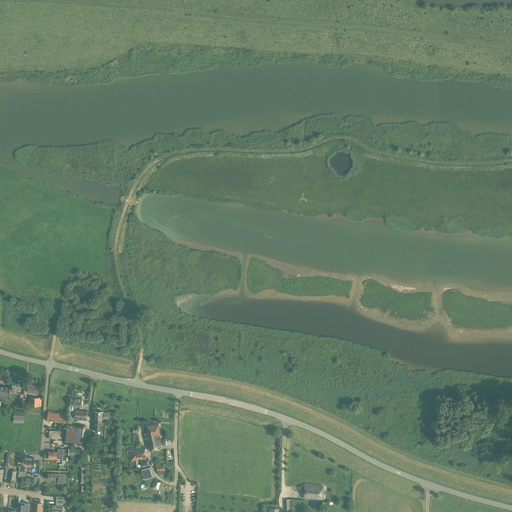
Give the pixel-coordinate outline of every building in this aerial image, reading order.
[(12,381),(11,390),(15,390),(15,392),(16,393),(19,394),(20,390),(20,391),(21,388),(22,388),(23,383),(12,381)] [(38,393),(39,386),(29,384),(27,391),(38,393)] [(0,404),(1,401),(0,400),(0,397),(8,399),(8,397),(10,387),(0,385),(0,404)] [(41,406),(41,398),(29,397),(29,405),(41,406)] [(69,409),(73,410),(74,406),(81,406),(81,398),(71,397),(70,405),(69,409)] [(73,410),(69,409),(67,424),(73,424),(73,419),(86,420),(87,411),(73,410)] [(24,422),(24,411),(14,410),(13,422),(24,422)] [(93,411),(93,419),(98,419),(98,422),(102,422),(103,416),(107,417),(107,412),(103,412),(103,413),(102,413),(102,411),(93,411)] [(66,422),(66,414),(48,412),(47,420),(66,422)] [(93,420),(92,430),(102,430),(102,423),(102,422),(98,422),(98,419),(93,419),(93,420)] [(84,426),(69,424),(67,440),(82,442),(84,426)] [(147,448),(161,446),(159,434),(158,424),(146,425),(147,433),(144,434),(147,448)] [(131,460),(147,457),(144,446),(129,450),(131,460)] [(78,455),(79,449),(68,448),(68,455),(75,455),(75,456),(79,457),(79,455),(78,455)] [(58,449),(58,452),(49,451),(49,458),(59,459),(60,457),(63,457),(63,449),(58,449)] [(25,454),(20,453),(19,453),(18,462),(21,462),(21,463),(33,465),(34,458),(25,456),(25,454)] [(7,467),(6,472),(9,473),(7,482),(8,482),(8,483),(12,484),(12,482),(14,483),(14,482),(15,482),(16,478),(15,478),(16,471),(9,470),(10,467),(8,467),(7,466),(7,467)] [(33,485),(33,483),(36,483),(36,482),(37,480),(36,479),(34,479),(24,477),(25,472),(19,471),(18,476),(22,477),(21,484),(33,485)] [(63,483),(63,473),(48,473),(48,479),(55,480),(55,477),(59,477),(58,479),(58,483),(63,483)] [(159,490),(161,482),(155,479),(152,487),(159,490)] [(321,499),(323,485),(304,483),(303,498),(321,499)] [(48,511),(47,511),(61,511),(63,504),(65,504),(66,497),(57,496),(56,506),(53,505),(52,511),(48,511)] [(28,511),(29,503),(20,502),(19,511),(25,511),(28,511)] [(40,511),(42,503),(33,503),(32,511),(40,511)]
